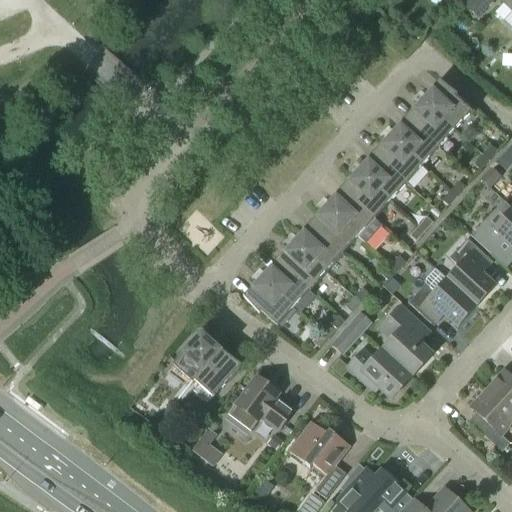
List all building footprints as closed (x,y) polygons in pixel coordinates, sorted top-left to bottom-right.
[(449,0),(445,0),(441,5),(445,9),(452,2),(449,0)] [(471,0),(480,8),(488,0),(471,0)] [(422,103),(454,132),(471,113),(439,84),(422,103)] [(454,132),(422,103),(406,121),(438,150),(454,132)] [(406,121),(390,138),(422,167),(438,150),(406,121)] [(422,167),(390,138),(374,156),(406,185),(422,167)] [(482,157),(488,163),(497,153),(491,147),(482,157)] [(374,156),(358,174),(390,203),(406,185),(374,156)] [(488,163),(482,157),(474,166),(480,172),(488,163)] [(489,189),(500,177),(491,169),(480,181),(489,189)] [(358,174),(342,192),(374,221),(374,220),(390,203),(358,174)] [(450,192),(456,198),(465,189),(458,183),(450,192)] [(374,221),(342,192),(326,210),(357,238),(357,239),(365,246),(382,227),(374,220),(374,221)] [(456,198),(450,192),(441,201),(448,207),(456,198)] [(511,248),(511,210),(503,202),(470,238),(490,256),(504,241),(511,248)] [(357,238),(326,210),(309,227),(341,256),(357,239),(357,238)] [(426,219),(417,228),(424,234),(432,224),(426,219)] [(309,227),(293,245),(325,274),(341,256),(309,227)] [(424,234),(417,228),(409,237),(415,243),(424,234)] [(446,281),(476,308),(495,288),(478,272),(489,261),(467,240),(449,259),(458,268),(446,281)] [(325,274),(293,245),(277,263),(309,292),(325,274)] [(398,258),(389,267),(396,273),(405,264),(398,258)] [(277,263),(261,281),(293,310),(309,292),(277,263)] [(396,273),(389,267),(381,276),(388,282),(396,273)] [(425,282),(425,285),(407,304),(430,325),(440,313),(457,328),(476,308),(446,281),(435,271),(425,282)] [(293,310),(261,281),(244,299),(276,328),(293,310)] [(361,289),(353,299),(359,305),(368,295),(361,289)] [(359,305),(353,299),(345,308),(351,314),(359,305)] [(381,351),(412,379),(411,378),(431,357),(414,341),(423,330),(399,308),(388,321),(391,324),(382,334),(391,341),(382,351),(381,351)] [(351,324),(362,333),(370,325),(359,315),(351,324)] [(362,333),(351,324),(331,346),(342,356),(362,333)] [(329,325),(320,335),(327,341),(336,331),(329,325)] [(327,341),(320,335),(312,344),(319,350),(327,341)] [(186,390),(219,353),(200,336),(181,356),(183,357),(166,375),(186,390)] [(364,350),(348,368),(347,369),(364,384),(368,380),(390,401),(410,379),(411,380),(412,379),(381,351),(380,352),(381,352),(374,360),(364,350)] [(219,353),(186,390),(206,405),(238,370),(219,353)] [(487,391),(511,413),(511,379),(504,373),(487,391)] [(256,378),(235,407),(228,416),(250,433),(260,419),(278,433),(292,413),(274,400),(278,395),(256,378)] [(511,424),(511,413),(487,391),(470,409),(491,428),(483,437),(501,454),(509,445),(500,437),(511,424)] [(326,502),(341,481),(345,476),(334,468),(349,448),(333,436),(331,440),(311,425),(288,455),(309,470),(312,467),(326,478),(314,493),(326,502)] [(267,445),(276,452),(283,442),(274,436),(267,445)] [(200,441),(190,455),(210,470),(221,457),(200,441)] [(359,465),(340,489),(344,493),(364,471),(359,465)] [(366,470),(334,504),(343,511),(374,511),(384,502),(391,510),(405,495),(395,485),(398,482),(386,471),(383,474),(381,472),(375,478),(366,470)] [(273,489),(263,481),(257,489),(267,497),(273,489)] [(469,511),(445,490),(426,511),(415,501),(404,511),(469,511)] [(317,511),(323,505),(311,496),(299,511),(317,511)]
